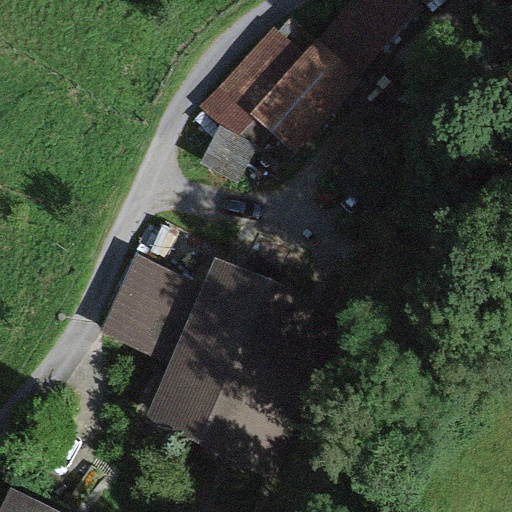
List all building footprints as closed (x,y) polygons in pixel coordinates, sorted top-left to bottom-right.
[(371,62),(414,16),(396,0),(372,0),(341,35),(371,62)] [(234,110),(297,159),(362,77),(299,27),(234,110)] [(373,123),(336,173),(365,195),(402,145),(373,123)] [(106,338),(157,361),(193,280),(142,258),(106,338)] [(321,307),(237,270),(169,424),(253,461),(321,307)]
